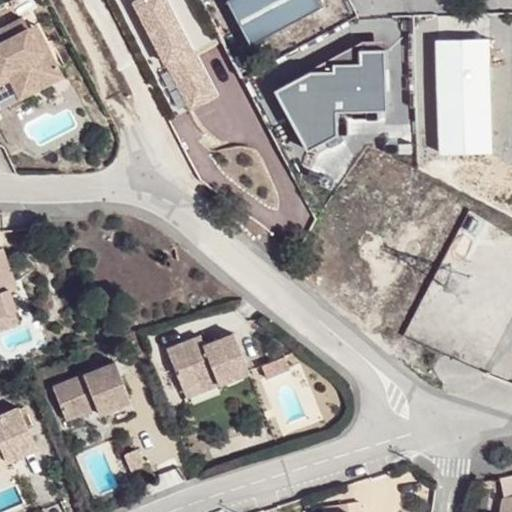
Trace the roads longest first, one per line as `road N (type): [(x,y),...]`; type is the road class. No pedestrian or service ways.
road 1 (residential): [(0,178),(52,183),(143,167),(366,362)]
road 2 (residential): [(168,511),(385,442)]
road 3 (track): [(143,167),(65,0)]
